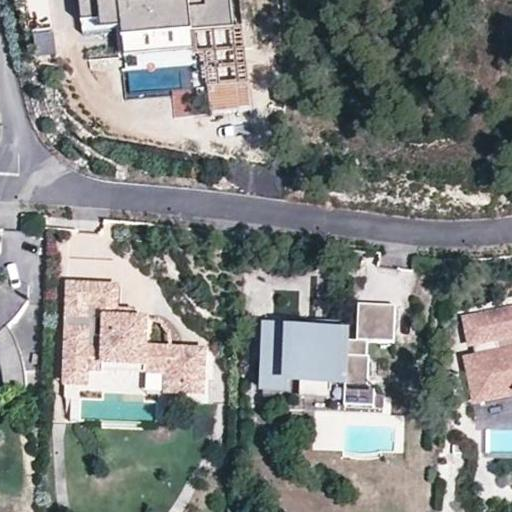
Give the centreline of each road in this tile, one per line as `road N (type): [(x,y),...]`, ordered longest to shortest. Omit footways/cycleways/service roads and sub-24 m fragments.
road 1 (residential): [(511,228),(454,234),(17,189)]
road 2 (residential): [(0,71),(18,149),(17,189)]
